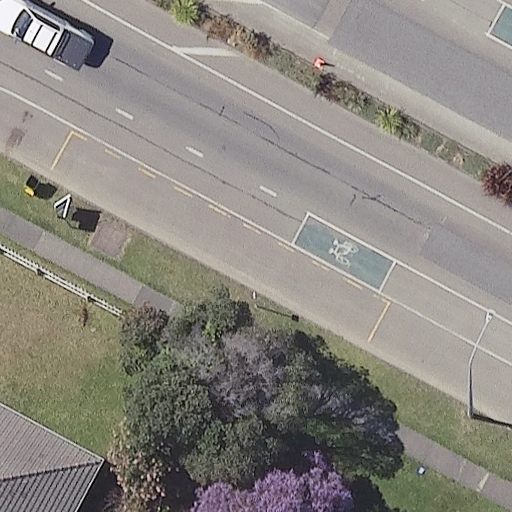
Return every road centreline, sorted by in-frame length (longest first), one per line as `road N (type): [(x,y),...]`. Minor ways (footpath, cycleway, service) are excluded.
road 1 (secondary): [(511,275),(0,0)]
road 2 (secondary): [(338,0),(511,94)]
